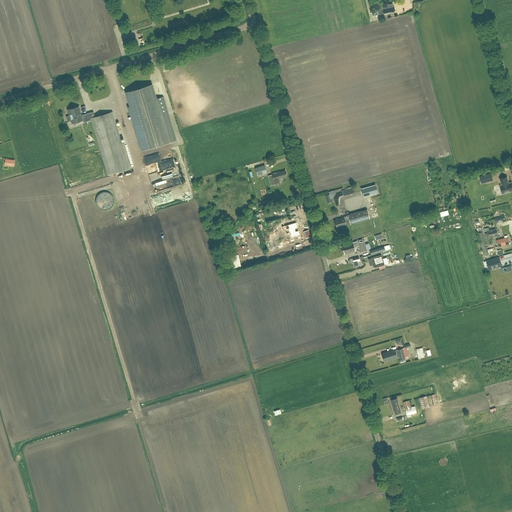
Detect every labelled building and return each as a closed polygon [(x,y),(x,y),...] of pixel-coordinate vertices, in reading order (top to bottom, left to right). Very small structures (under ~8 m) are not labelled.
[(382,7),(384,14),(396,11),(395,7),(393,7),(393,4),(382,7)] [(156,99),(151,84),(126,92),(130,107),(128,107),(141,151),(175,141),(162,97),(156,99)] [(109,175),(128,169),(111,112),(95,117),(93,112),(81,115),(80,112),(78,113),(77,111),(78,111),(77,107),(68,110),(69,116),(66,117),(68,122),(71,121),(72,124),(78,122),(78,120),(82,119),(83,122),(92,120),(109,175)] [(255,168),(257,176),(267,173),(265,165),(255,168)] [(177,169),(150,174),(151,184),(160,182),(161,189),(188,184),(186,177),(179,179),(177,169)] [(286,170),(281,172),(281,171),(272,174),(274,181),(276,185),(280,183),(279,179),(288,177),(286,170)] [(508,182),(507,177),(500,179),(502,185),(500,186),(502,193),(511,190),(511,182),(511,183),(508,184),(508,183),(508,182)] [(364,197),(365,196),(378,192),(376,184),(361,188),(364,197)] [(346,201),(348,207),(363,204),(361,198),(346,201)] [(366,209),(347,215),(348,219),(345,220),(344,218),(334,221),(336,228),(342,226),(343,229),(347,228),(347,226),(369,219),(366,209)] [(296,222),(279,227),(280,231),(283,230),(284,234),(290,233),(291,237),(299,235),(296,222)] [(487,231),(489,239),(498,236),(497,229),(487,231)] [(483,254),(485,254),(488,253),(482,230),(477,231),(483,254)] [(499,247),(510,244),(508,237),(497,240),(499,247)] [(364,241),(358,242),(360,252),(367,251),(364,241)] [(355,251),(354,247),(359,246),(357,242),(353,243),(353,244),(342,247),(344,253),(345,254),(355,251)] [(372,259),(369,259),(371,265),(374,265),(375,268),(378,267),(385,265),(382,256),(372,258),(372,259)] [(499,257),(487,260),(489,269),(492,268),(492,269),(494,269),(494,267),(496,267),(496,268),(498,267),(498,266),(501,265),(499,257)] [(402,346),(403,348),(395,350),(383,353),(383,355),(385,361),(400,357),(401,359),(408,357),(406,348),(410,347),(409,344),(402,346)] [(419,398),(422,408),(430,405),(427,396),(419,398)] [(395,414),(401,412),(396,398),(391,400),(395,414)] [(404,402),(407,415),(417,412),(415,406),(411,407),(409,401),(404,402)]
